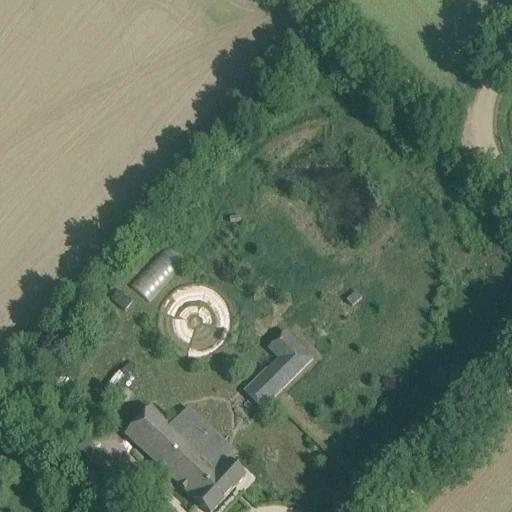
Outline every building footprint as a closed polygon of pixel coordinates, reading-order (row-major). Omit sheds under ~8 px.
[(149,301),(186,262),(168,245),(131,284),(149,301)] [(277,360),(253,384),(271,403),(272,402),(273,401),(313,360),(287,333),(268,351),(277,360)] [(370,364),(358,369),(361,377),(373,373),(370,364)] [(151,409),(125,437),(194,501),(194,502),(205,511),(214,511),(246,478),(230,464),(236,456),(226,448),(227,446),(224,446),(187,411),(172,428),(151,409)] [(120,511),(132,511),(144,501),(86,444),(69,461),(120,511)]
